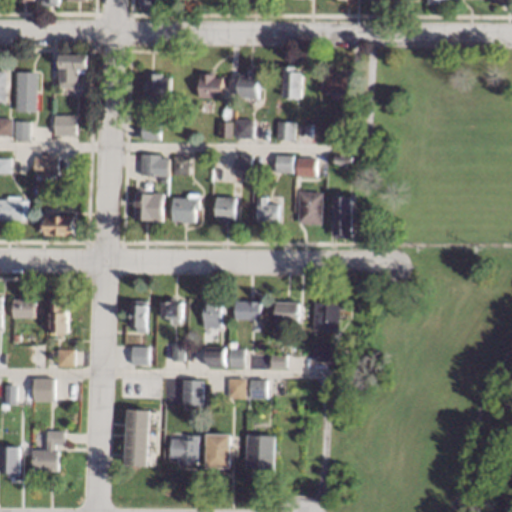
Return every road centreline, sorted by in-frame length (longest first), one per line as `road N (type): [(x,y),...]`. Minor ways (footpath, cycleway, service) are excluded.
road 1 (residential): [(95,511),(113,0)]
road 2 (residential): [(511,34),(0,33)]
road 3 (residential): [(393,267),(104,258)]
